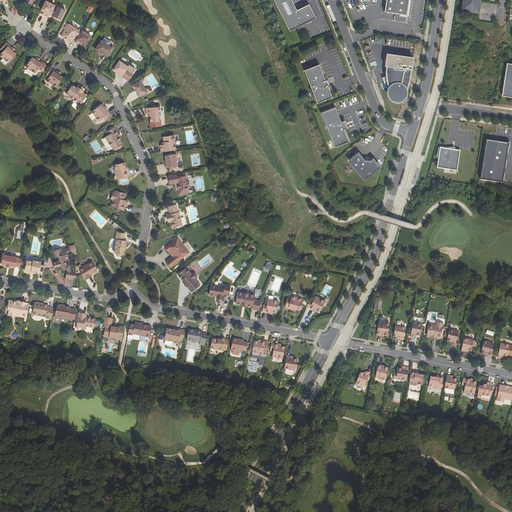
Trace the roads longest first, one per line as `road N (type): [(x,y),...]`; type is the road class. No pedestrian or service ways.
road 1 (residential): [(132,291),(152,188),(117,97),(24,31)]
road 2 (tertiary): [(327,339),(377,244),(421,103)]
road 3 (residential): [(327,339),(153,306),(132,291)]
road 4 (tertiary): [(237,511),(327,339)]
road 5 (residential): [(511,375),(327,339)]
road 6 (residential): [(132,291),(107,295),(0,276)]
